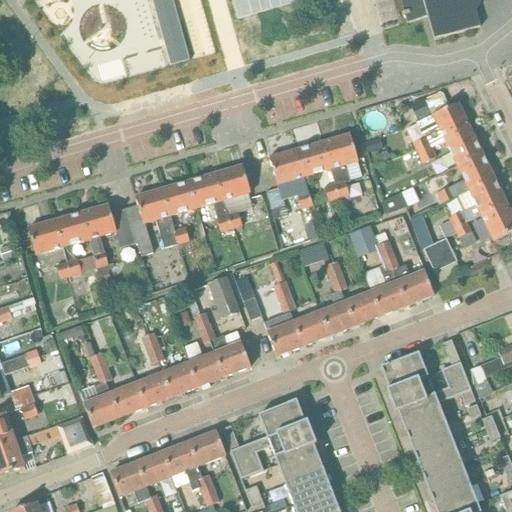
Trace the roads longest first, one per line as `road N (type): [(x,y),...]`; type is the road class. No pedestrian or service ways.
road 1 (residential): [(0,169),(393,55),(439,61),(475,51)]
road 2 (residential): [(0,497),(330,363)]
road 3 (residential): [(330,363),(511,294)]
road 4 (residential): [(330,363),(387,511)]
